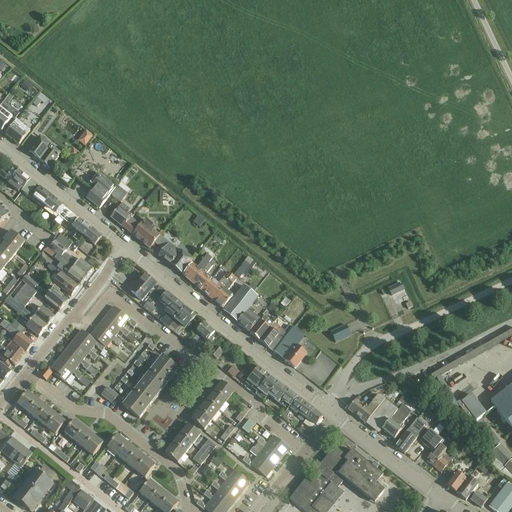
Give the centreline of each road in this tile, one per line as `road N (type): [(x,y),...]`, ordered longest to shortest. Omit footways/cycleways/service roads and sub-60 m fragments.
road 1 (residential): [(72,313),(85,325),(111,296),(217,371),(256,403),(262,421),(304,451)]
road 2 (unclassified): [(325,408),(125,247)]
road 3 (residential): [(193,511),(177,470),(105,415),(74,410),(25,372)]
road 4 (unclassified): [(125,247),(0,145)]
road 5 (unclassified): [(443,496),(333,414)]
road 6 (unclassified): [(412,328),(366,351),(325,408)]
